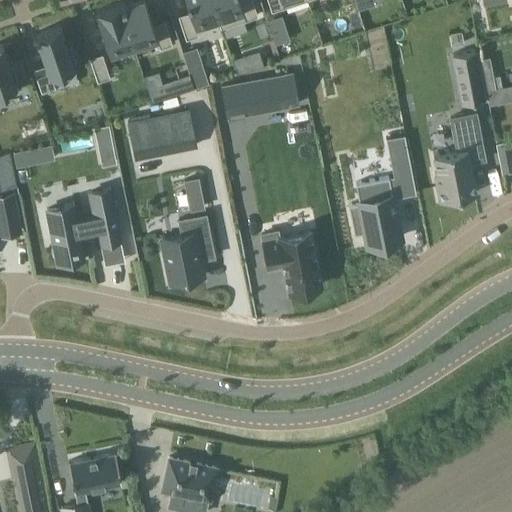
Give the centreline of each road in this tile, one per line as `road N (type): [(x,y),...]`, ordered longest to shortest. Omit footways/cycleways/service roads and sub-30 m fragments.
road 1 (residential): [(15,352),(25,301),(38,292),(250,332),(340,321),(385,299),(511,209)]
road 2 (unclassified): [(511,279),(392,359),(342,381),(286,391),(15,352)]
road 3 (unclassified): [(12,378),(60,381),(222,418),(297,422),(391,396),(511,322)]
